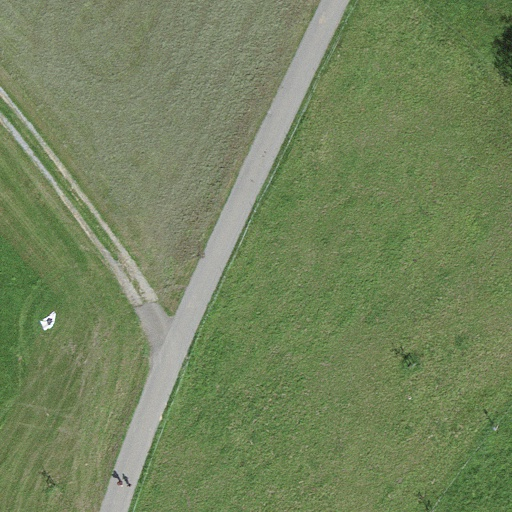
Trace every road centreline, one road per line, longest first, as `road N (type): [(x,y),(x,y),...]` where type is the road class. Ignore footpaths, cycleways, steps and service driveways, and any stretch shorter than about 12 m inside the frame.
road 1 (unclassified): [(346,0),(215,278),(120,511)]
road 2 (track): [(0,95),(101,216),(182,354)]
